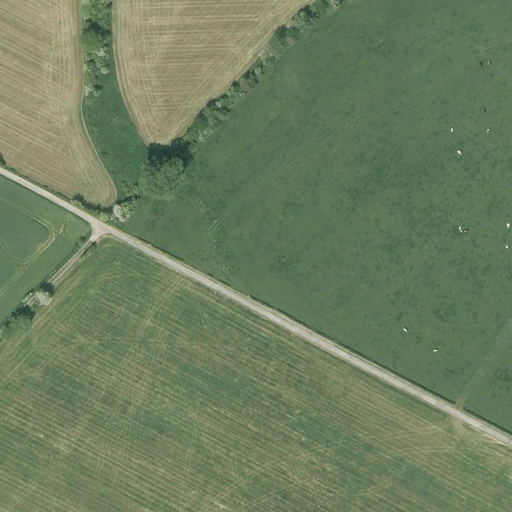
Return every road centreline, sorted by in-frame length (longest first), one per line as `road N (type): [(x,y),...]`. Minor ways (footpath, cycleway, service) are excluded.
road 1 (track): [(511,444),(0,171)]
road 2 (track): [(103,227),(0,336)]
